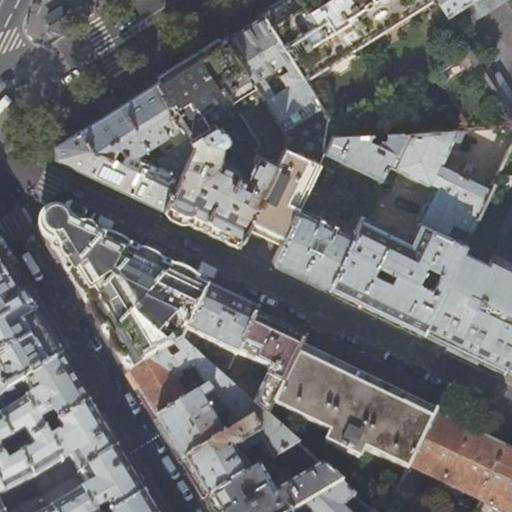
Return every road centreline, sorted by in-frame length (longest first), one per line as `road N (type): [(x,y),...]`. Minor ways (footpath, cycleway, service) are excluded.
road 1 (residential): [(511,406),(0,162)]
road 2 (residential): [(0,212),(183,511)]
road 3 (secondary): [(0,109),(174,0)]
